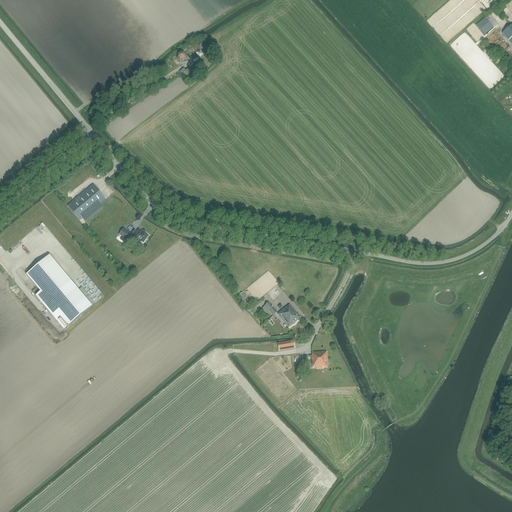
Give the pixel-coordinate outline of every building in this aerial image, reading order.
[(485,18),(476,26),(484,34),(492,27),(485,18)] [(511,24),(502,33),(511,43),(511,24)] [(195,43),(191,45),(194,50),(199,58),(203,55),(196,44),(195,43)] [(186,59),(186,56),(184,53),(180,53),(177,55),(177,59),(179,61),(183,62),(184,63),(186,62),(185,60),(186,59)] [(190,81),(195,77),(188,70),(184,74),(190,81)] [(105,200),(105,199),(93,185),(78,197),(81,201),(78,203),(75,200),(67,206),(80,221),(105,200)] [(123,228),(118,235),(127,241),(132,234),(123,228)] [(143,243),(148,236),(142,231),(142,232),(138,229),(136,232),(130,240),(136,244),(138,240),(143,243)] [(64,329),(92,306),(49,256),(26,275),(40,292),(36,296),(64,329)] [(19,268),(15,271),(22,279),(26,276),(19,268)] [(85,283),(81,287),(88,293),(92,288),(85,283)] [(87,295),(84,297),(91,304),(93,302),(87,295)] [(277,312),(269,303),(263,308),(267,313),(269,311),(273,315),(277,312)] [(289,327),(300,317),(289,305),(286,308),(285,307),(277,315),(289,327)] [(312,368),(327,367),(326,353),(312,353),(312,368)]
